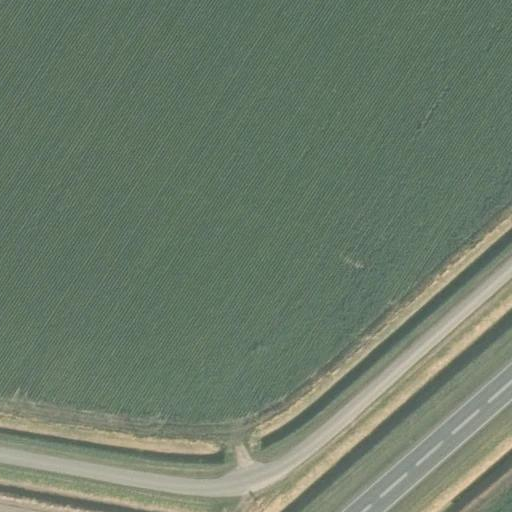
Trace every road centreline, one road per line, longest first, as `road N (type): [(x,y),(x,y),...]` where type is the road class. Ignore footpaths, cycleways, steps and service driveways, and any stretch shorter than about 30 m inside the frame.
road 1 (unclassified): [(0,457),(208,494),(268,466),(511,254)]
road 2 (trunk): [(362,511),(511,380)]
